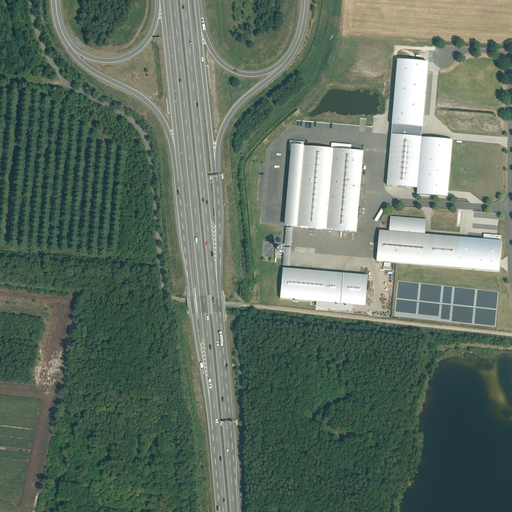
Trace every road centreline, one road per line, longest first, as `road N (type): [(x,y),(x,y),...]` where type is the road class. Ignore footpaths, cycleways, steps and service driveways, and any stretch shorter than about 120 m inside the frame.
road 1 (motorway): [(172,0),(216,443)]
road 2 (motorway): [(216,316),(184,0)]
road 3 (motorway): [(180,181),(216,443)]
road 4 (motorway): [(59,29),(85,66),(157,112),(180,181)]
road 5 (motorway): [(234,511),(216,316)]
road 6 (motorway): [(215,182),(196,0)]
road 7 (motorway): [(161,0),(180,181)]
road 8 (track): [(156,261),(0,248)]
road 9 (motorway): [(156,0),(153,29),(123,58),(87,56),(59,29)]
road 10 (motorway): [(215,182),(228,116),(281,66)]
road 11 (motorway): [(216,316),(215,182)]
road 12 (motorway): [(281,66),(252,74),(225,67),(208,43),(196,0)]
